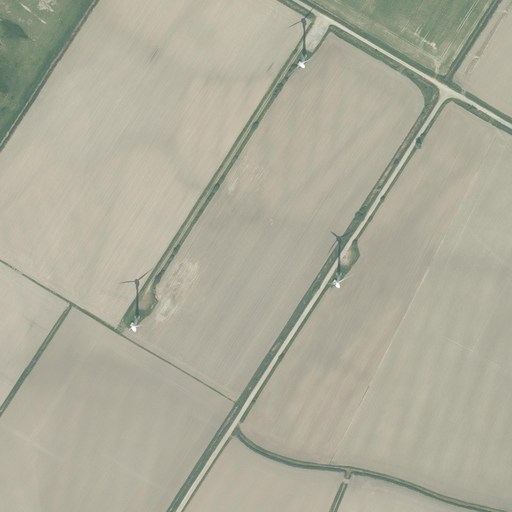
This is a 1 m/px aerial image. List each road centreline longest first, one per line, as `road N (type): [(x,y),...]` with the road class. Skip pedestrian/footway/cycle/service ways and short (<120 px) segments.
road 1 (track): [(171,511),(444,85)]
road 2 (track): [(134,301),(318,11)]
road 3 (unclassified): [(511,125),(299,0)]
